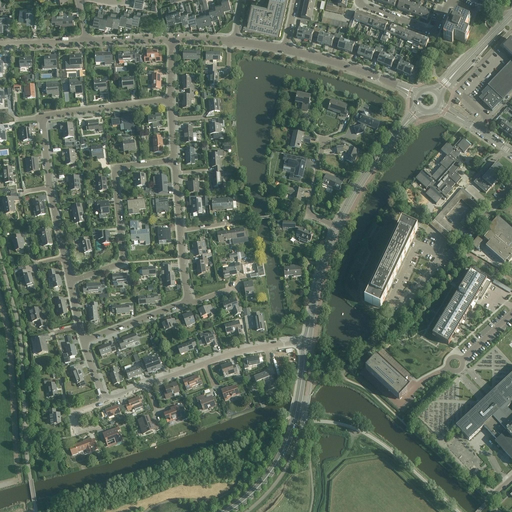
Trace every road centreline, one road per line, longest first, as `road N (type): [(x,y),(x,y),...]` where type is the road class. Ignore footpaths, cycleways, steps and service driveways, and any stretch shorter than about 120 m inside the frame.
road 1 (unclassified): [(30,480),(21,349),(0,258)]
road 2 (residential): [(174,160),(115,170),(121,261),(69,281)]
road 3 (secondary): [(229,511),(266,479),(287,445),(306,344)]
road 4 (residential): [(443,257),(396,302),(413,249),(439,254)]
road 5 (residential): [(409,91),(284,49)]
road 6 (residential): [(169,100),(41,117)]
road 7 (secondary): [(306,344),(336,226)]
road 8 (secondary): [(336,226),(403,125)]
